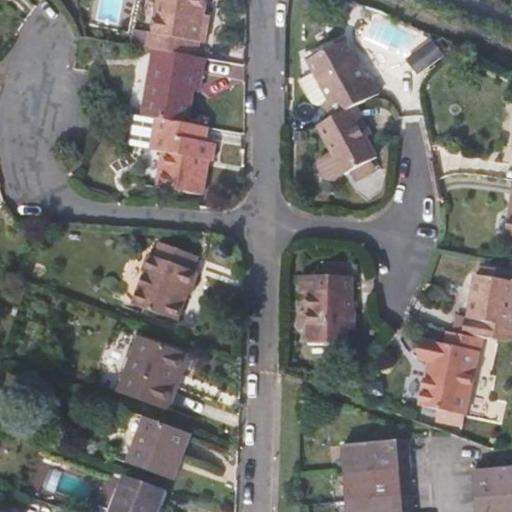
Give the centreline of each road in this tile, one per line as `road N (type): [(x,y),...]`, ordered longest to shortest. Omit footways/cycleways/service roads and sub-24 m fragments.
road 1 (residential): [(53,28),(29,97),(31,169),(41,194),(56,208),(263,225)]
road 2 (residential): [(259,511),(263,225)]
road 3 (residential): [(263,225),(265,0)]
road 4 (residential): [(410,233),(263,225)]
